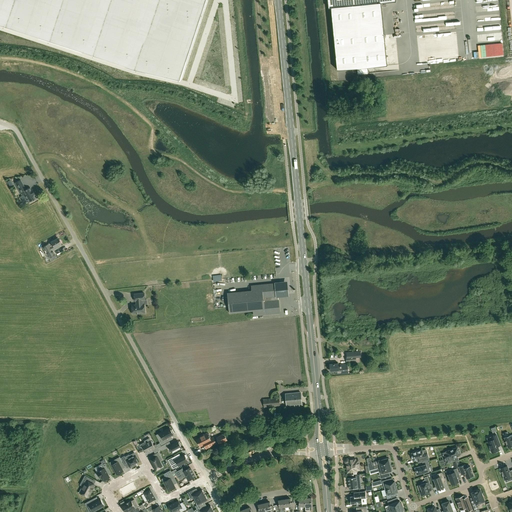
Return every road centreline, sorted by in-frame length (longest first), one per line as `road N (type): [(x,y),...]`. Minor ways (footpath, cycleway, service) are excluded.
road 1 (secondary): [(321,449),(278,0)]
road 2 (unclassified): [(208,478),(17,131),(0,122)]
road 3 (track): [(511,169),(482,161),(445,180),(396,174),(304,187)]
road 4 (residential): [(321,449),(394,449),(411,507)]
